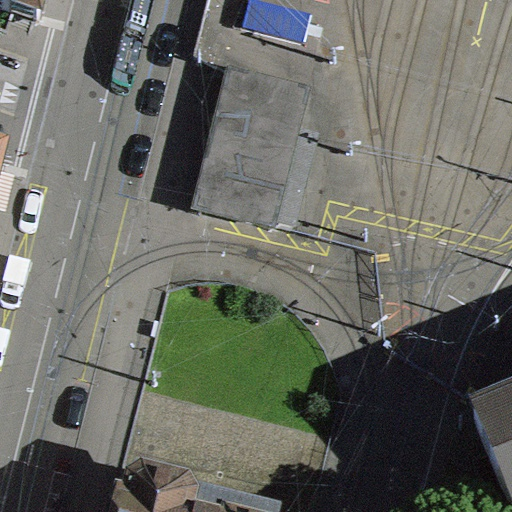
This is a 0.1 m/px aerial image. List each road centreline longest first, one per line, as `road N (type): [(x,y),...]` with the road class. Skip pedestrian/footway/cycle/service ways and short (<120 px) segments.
road 1 (tertiary): [(2,511),(103,118)]
road 2 (tertiary): [(103,118),(133,0)]
